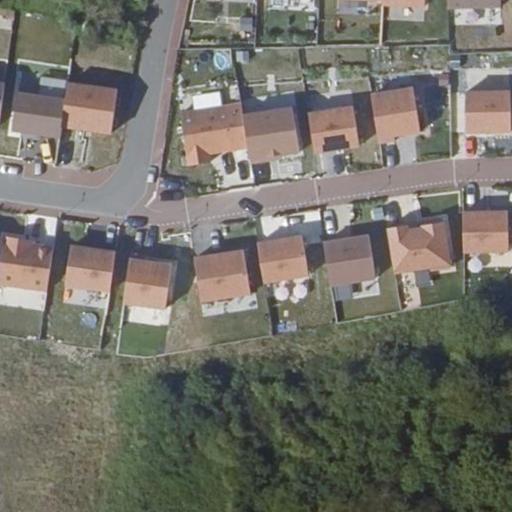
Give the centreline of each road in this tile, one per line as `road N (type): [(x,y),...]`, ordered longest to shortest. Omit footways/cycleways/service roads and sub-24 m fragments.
road 1 (residential): [(128,208),(188,211),(452,171),(511,171)]
road 2 (residential): [(164,0),(128,208)]
road 3 (track): [(389,511),(415,332)]
road 4 (residential): [(128,208),(0,189)]
